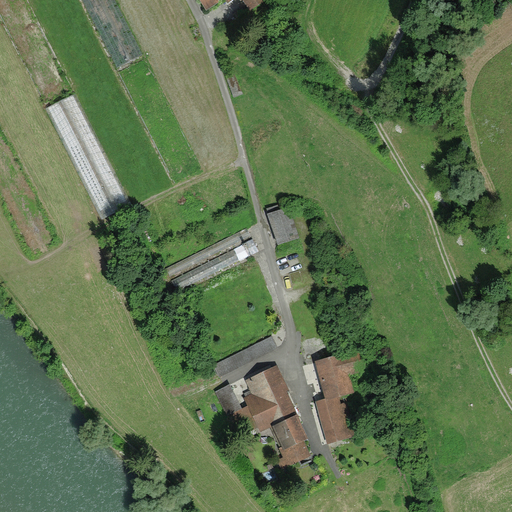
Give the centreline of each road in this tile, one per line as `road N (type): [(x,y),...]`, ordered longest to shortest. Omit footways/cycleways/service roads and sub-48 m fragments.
road 1 (track): [(317,442),(244,156),(191,0)]
road 2 (track): [(413,0),(384,65),(364,88),(425,202),(511,401)]
